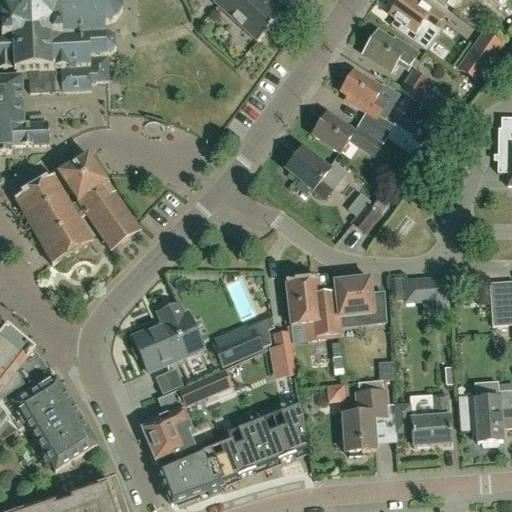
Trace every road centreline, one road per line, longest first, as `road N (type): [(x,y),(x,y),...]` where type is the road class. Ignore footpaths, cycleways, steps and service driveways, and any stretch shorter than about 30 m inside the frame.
road 1 (residential): [(149,511),(95,374),(92,335),(222,188)]
road 2 (residential): [(263,511),(323,498),(511,483)]
road 3 (residential): [(447,267),(336,261),(222,188)]
road 4 (residential): [(222,188),(353,0)]
